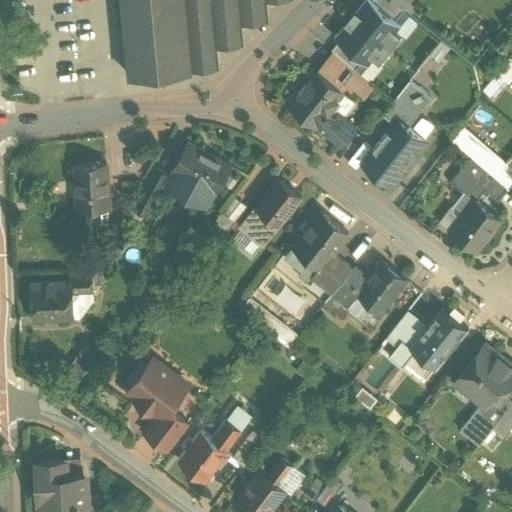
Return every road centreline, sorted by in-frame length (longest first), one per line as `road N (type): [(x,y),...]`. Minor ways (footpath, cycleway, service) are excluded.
road 1 (residential): [(489,292),(228,93)]
road 2 (residential): [(228,93),(201,106),(0,124)]
road 3 (residential): [(192,511),(68,421),(0,402)]
road 4 (residential): [(314,0),(228,93)]
